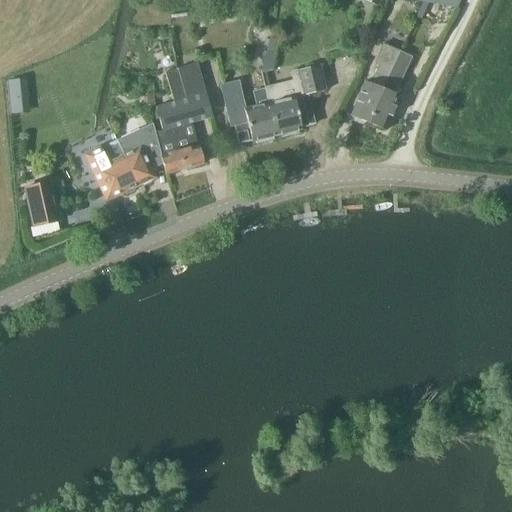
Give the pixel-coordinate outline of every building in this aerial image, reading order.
[(365,123),(396,51),(381,44),(373,63),(376,65),(369,84),(364,82),(349,116),(351,117),(352,122),(362,126),(365,123)] [(396,51),(365,123),(384,131),(399,97),(394,94),(409,57),(396,51)] [(268,52),(262,71),(271,69),(276,54),(268,52)] [(196,64),(166,72),(175,102),(204,94),(196,64)] [(266,89),(276,136),(286,134),(287,137),(296,135),(295,132),(299,131),(299,129),(312,126),(305,96),(324,92),(318,67),(289,74),(291,82),(276,86),(273,70),(272,71),(271,69),(262,71),(266,89)] [(276,136),(266,89),(254,92),(257,105),(245,108),(238,81),(220,85),(230,126),(233,126),(237,144),(253,140),(253,142),(258,140),(259,143),(263,142),(262,140),(276,136)] [(175,102),(157,107),(163,130),(155,132),(153,132),(156,145),(159,157),(164,175),(202,164),(201,160),(204,159),(202,149),(198,149),(197,146),(196,146),(190,123),(211,118),(205,94),(204,94),(175,102)] [(146,95),(148,106),(155,106),(154,95),(146,95)] [(153,122),(119,138),(122,153),(135,186),(139,184),(142,186),(149,183),(149,180),(153,178),(147,163),(159,157),(156,145),(153,132),(155,132),(153,122)] [(104,199),(118,193),(122,192),(124,194),(132,191),(132,187),(135,186),(122,153),(119,138),(116,139),(83,153),(104,199)] [(48,183),(32,186),(24,188),(33,227),(57,222),(48,183)]
